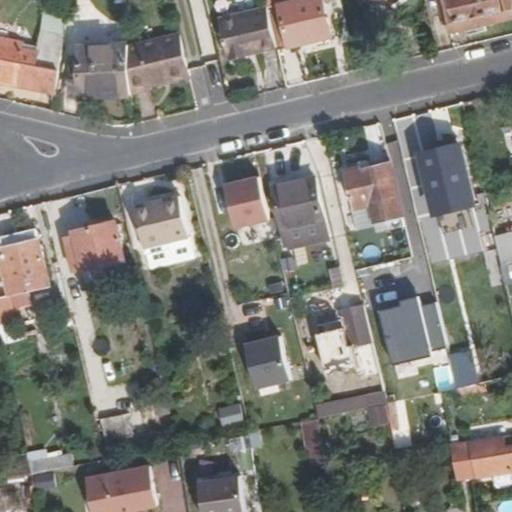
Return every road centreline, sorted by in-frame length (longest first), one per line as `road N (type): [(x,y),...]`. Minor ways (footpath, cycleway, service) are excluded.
road 1 (residential): [(511,64),(77,169)]
road 2 (unknown): [(213,136),(180,0)]
